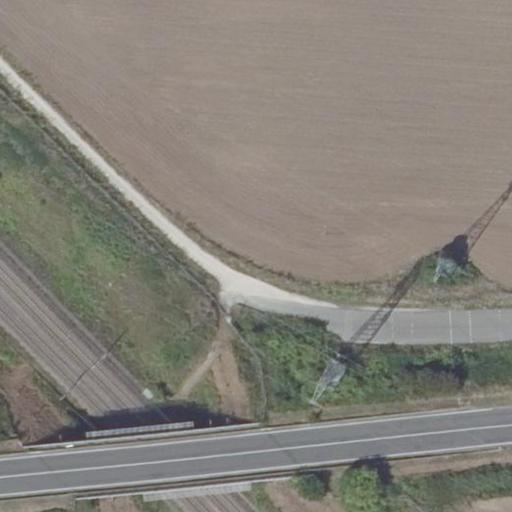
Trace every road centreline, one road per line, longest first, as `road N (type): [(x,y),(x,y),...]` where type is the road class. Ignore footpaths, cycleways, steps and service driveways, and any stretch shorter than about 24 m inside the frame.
road 1 (secondary): [(0,476),(511,426)]
road 2 (track): [(0,57),(244,295)]
